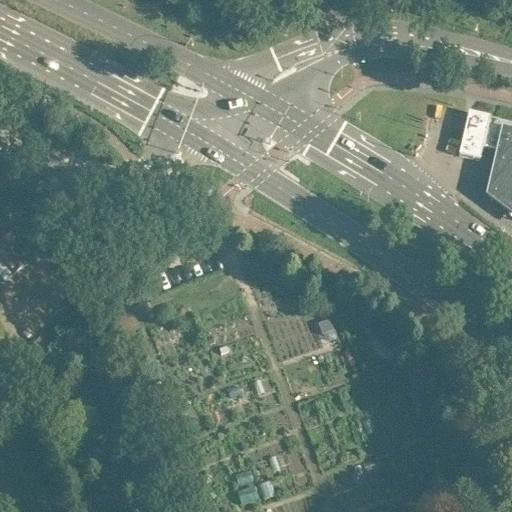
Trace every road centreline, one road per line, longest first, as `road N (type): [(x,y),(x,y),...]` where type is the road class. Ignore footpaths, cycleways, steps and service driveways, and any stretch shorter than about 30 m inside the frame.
road 1 (secondary): [(201,140),(511,349)]
road 2 (secondary): [(511,262),(255,98)]
road 3 (secondary): [(0,33),(201,140)]
road 4 (secondary): [(255,98),(57,0)]
road 5 (tertiary): [(511,62),(422,42),(340,50)]
